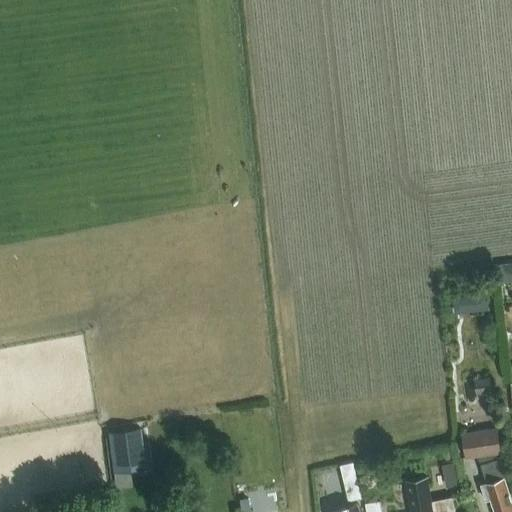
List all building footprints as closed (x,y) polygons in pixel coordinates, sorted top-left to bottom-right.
[(511,261),(500,263),(502,282),(511,280),(511,261)] [(453,297),(455,313),(488,308),(486,293),(453,297)] [(476,395),(494,393),(493,379),(475,382),(476,395)] [(140,428),(108,432),(113,470),(145,466),(140,428)] [(498,428),(462,433),(465,457),(479,455),(489,484),(483,486),(488,502),(493,500),(497,511),(511,511),(511,495),(501,460),(500,460),(498,453),(501,452),(498,428)] [(458,461),(444,464),(448,486),(462,483),(458,461)] [(454,511),(455,511),(452,497),(433,501),(428,476),(408,480),(413,511),(454,511)] [(361,485),(347,488),(350,500),(364,497),(361,485)] [(247,498),(239,499),(240,510),(249,509),(247,498)] [(366,511),(381,511),(380,501),(365,504),(366,511)]
